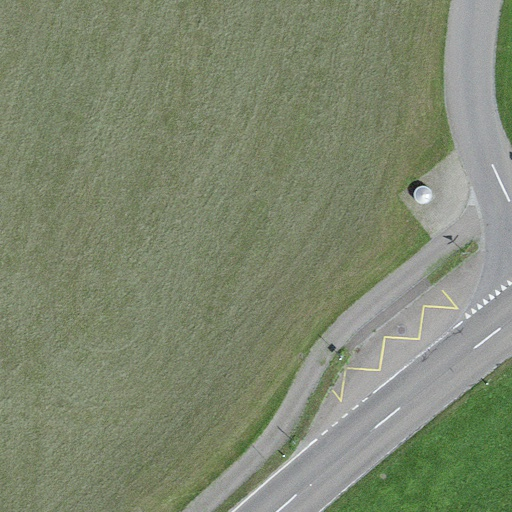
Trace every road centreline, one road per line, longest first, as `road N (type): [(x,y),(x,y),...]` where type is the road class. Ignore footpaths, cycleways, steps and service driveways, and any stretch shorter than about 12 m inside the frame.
road 1 (secondary): [(511,322),(279,511)]
road 2 (residential): [(482,0),(473,41),(476,124),(511,208)]
